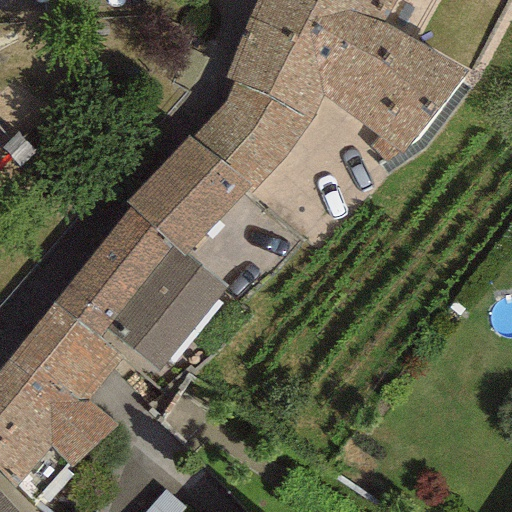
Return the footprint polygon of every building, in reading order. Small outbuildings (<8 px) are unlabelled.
[(390,0),(255,0),(226,78),(236,81),(190,139),(255,186),(309,123),(318,98),(379,139),(367,147),(385,167),(465,74),(378,20),(390,0)] [(126,202),(130,207),(185,256),(255,186),(190,139),(186,134),(126,202)] [(226,288),(185,256),(130,207),(52,301),(120,358),(127,349),(156,375),(226,288)] [(85,399),(120,358),(52,301),(0,365),(0,468),(38,510),(115,428),(85,399)] [(17,511),(0,493),(0,511),(17,511)]
